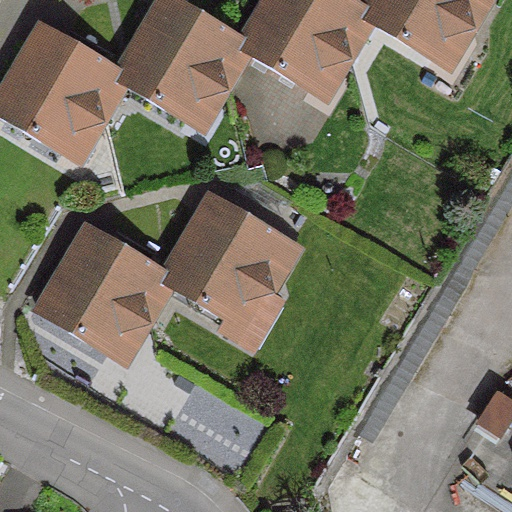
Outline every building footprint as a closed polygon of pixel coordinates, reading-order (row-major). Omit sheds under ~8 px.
[(165,0),(160,0),(111,84),(179,124),(193,101),(221,94),(214,67),(230,39),(165,0)] [(354,7),(341,0),(265,0),(234,52),(303,93),(317,69),(344,63),(338,35),(354,7)] [(463,0),(370,0),(357,21),(426,63),(440,39),(468,32),(461,5),(463,0)] [(38,29),(0,93),(0,123),(56,157),(70,133),(97,126),(90,98),(107,70),(38,29)] [(511,35),(279,429),(308,492),(312,507),(358,428),(366,433),(511,188),(511,35)] [(208,199),(156,286),(225,326),(239,302),(267,296),(260,268),(277,240),(208,199)] [(84,230),(33,316),(102,357),(116,333),(143,327),(137,299),(153,272),(84,230)]
